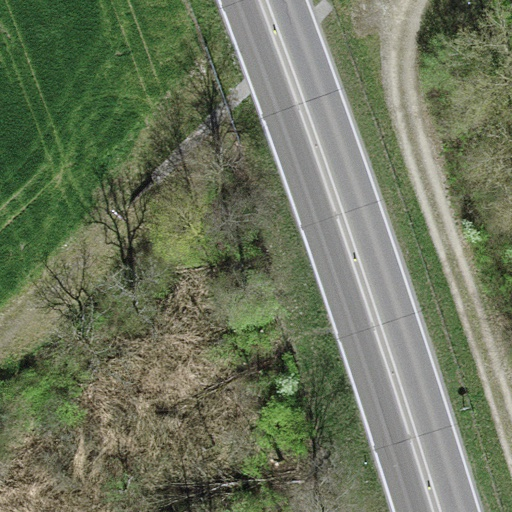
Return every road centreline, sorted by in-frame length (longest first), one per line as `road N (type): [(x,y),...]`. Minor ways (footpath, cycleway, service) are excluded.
road 1 (trunk): [(262,0),(431,511)]
road 2 (track): [(511,422),(408,121),(398,71),(403,0)]
road 3 (track): [(0,327),(118,212)]
